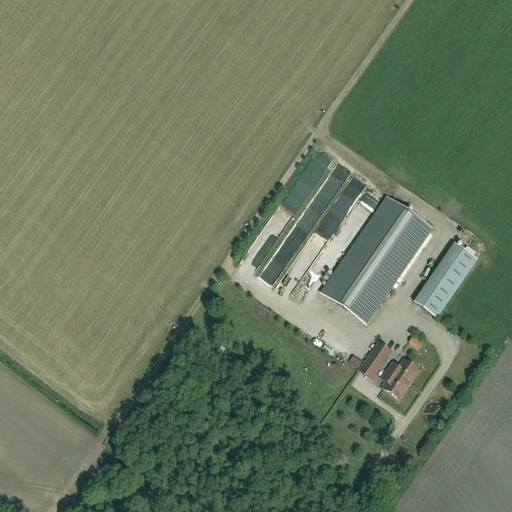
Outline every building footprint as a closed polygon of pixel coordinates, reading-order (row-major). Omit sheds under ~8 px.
[(348,159),(317,207),(329,214),(359,167),(348,159)] [(301,176),(286,209),(298,214),(310,189),(305,187),(309,180),(301,176)] [(365,325),(431,230),(387,200),(322,296),(365,325)] [(277,220),(273,225),(289,237),(293,232),(277,220)] [(317,240),(298,267),(306,273),(325,246),(317,240)] [(414,304),(437,320),(477,262),(454,246),(414,304)] [(415,336),(411,344),(419,349),(423,341),(415,336)] [(339,353),(343,344),(331,338),(327,347),(339,353)] [(372,382),(377,374),(386,362),(391,354),(378,345),(373,353),(365,365),(359,373),(372,382)] [(398,400),(418,372),(417,371),(420,367),(412,362),(406,370),(401,367),(399,370),(393,365),(382,381),(388,385),(385,391),(398,400)]
